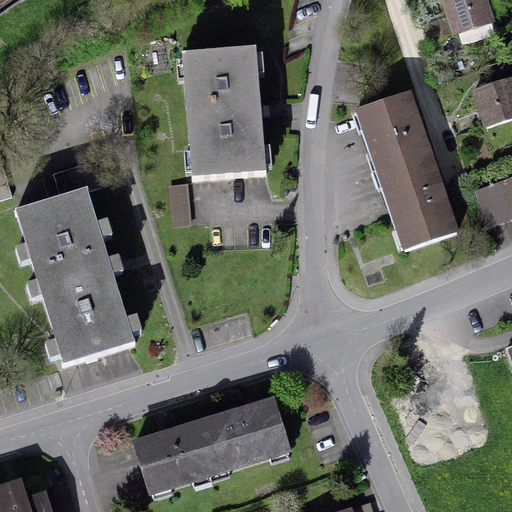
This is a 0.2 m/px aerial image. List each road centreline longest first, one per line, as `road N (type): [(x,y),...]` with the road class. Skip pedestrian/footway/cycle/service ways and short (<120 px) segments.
road 1 (residential): [(328,341),(310,203),(336,0)]
road 2 (residential): [(328,341),(62,425)]
road 3 (residential): [(511,269),(328,341)]
road 4 (residential): [(399,511),(328,341)]
